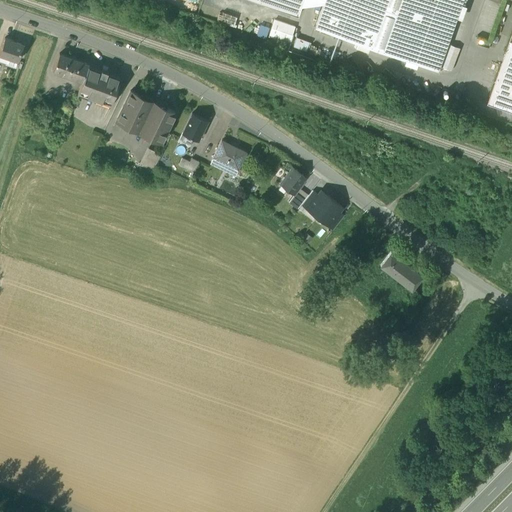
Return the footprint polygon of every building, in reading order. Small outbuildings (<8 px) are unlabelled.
[(254,0),(298,15),(303,0),(254,0)] [(462,0),(324,0),(315,27),(437,70),(462,0)] [(477,34),(489,38),(500,8),(488,4),(477,34)] [(294,27),(274,20),(269,36),(289,43),(294,27)] [(23,44),(5,38),(0,51),(0,59),(6,62),(8,57),(18,60),(23,44)] [(297,38),(295,47),(308,49),(310,41),(297,38)] [(511,39),(510,39),(488,103),(511,110),(511,39)] [(88,64),(59,53),(53,70),(82,81),(88,65),(88,64)] [(18,60),(8,57),(6,62),(6,64),(15,67),(18,60)] [(101,70),(88,65),(82,81),(77,95),(109,107),(120,77),(107,73),(108,71),(101,68),(101,70)] [(175,112),(130,90),(116,119),(161,141),(175,112)] [(207,120),(192,112),(182,132),(195,138),(198,140),(207,120)] [(195,138),(182,132),(179,139),(192,145),(195,138)] [(221,140),(213,157),(237,168),(245,152),(221,140)] [(140,164),(154,170),(161,153),(148,147),(140,164)] [(237,168),(213,157),(211,162),(235,173),(237,168)] [(199,161),(191,158),(190,162),(182,158),(179,165),(194,172),(199,161)] [(306,177),(292,167),(280,183),(293,193),(294,193),(306,177)] [(293,193),(280,183),(273,192),(286,202),(293,193)] [(312,190),(302,204),(307,208),(318,195),(318,194),(312,190)] [(321,190),(318,194),(318,195),(307,208),(317,216),(331,198),(321,190)] [(331,198),(317,216),(327,224),(338,210),(342,206),(331,198)] [(338,210),(327,224),(333,229),(344,215),(338,210)] [(422,275),(390,251),(380,265),(412,289),(422,275)]
